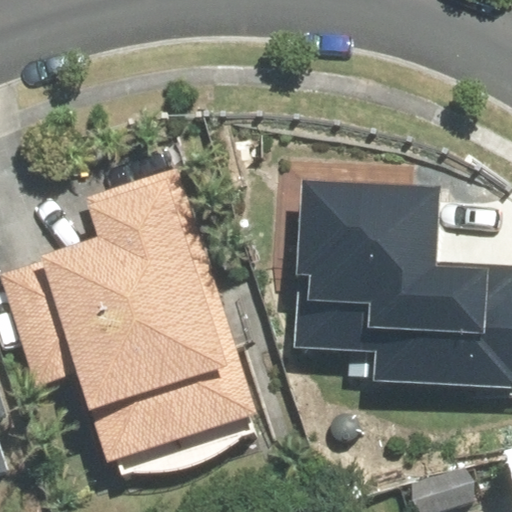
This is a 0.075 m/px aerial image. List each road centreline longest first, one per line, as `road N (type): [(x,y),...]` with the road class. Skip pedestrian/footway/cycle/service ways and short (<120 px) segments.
road 1 (residential): [(333,0),(385,8),(511,63)]
road 2 (residential): [(0,39),(45,21),(149,0)]
